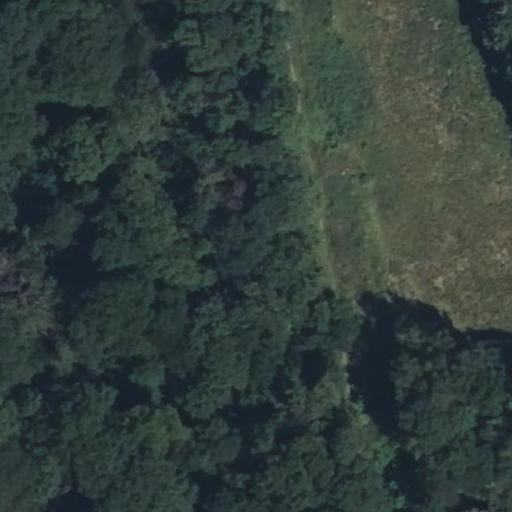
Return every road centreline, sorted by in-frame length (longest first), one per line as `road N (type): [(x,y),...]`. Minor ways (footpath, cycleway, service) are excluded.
road 1 (track): [(276,0),(369,511)]
road 2 (track): [(45,0),(58,133),(104,337),(130,511)]
